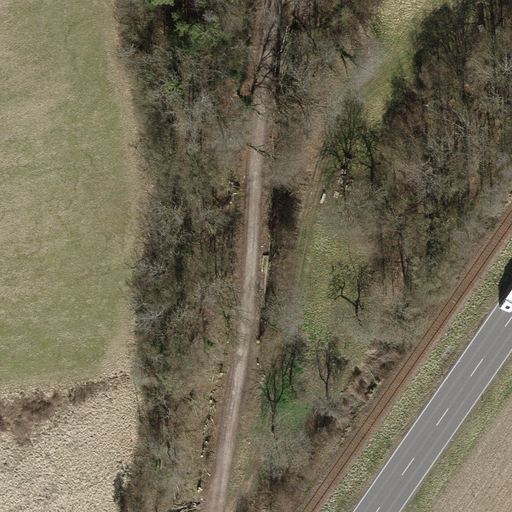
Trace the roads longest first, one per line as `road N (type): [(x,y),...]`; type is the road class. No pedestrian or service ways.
road 1 (track): [(282,0),(248,150),(209,511)]
road 2 (primary): [(511,324),(380,511)]
